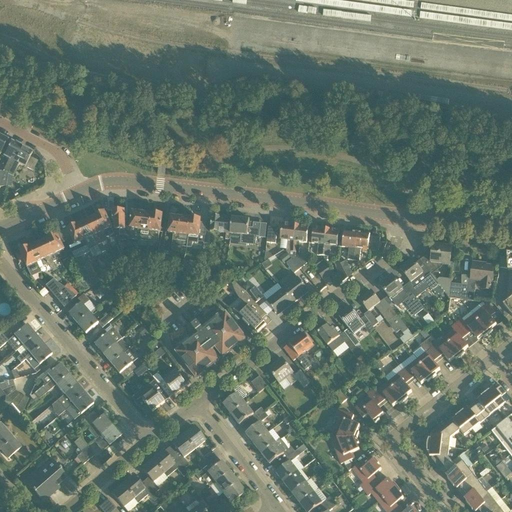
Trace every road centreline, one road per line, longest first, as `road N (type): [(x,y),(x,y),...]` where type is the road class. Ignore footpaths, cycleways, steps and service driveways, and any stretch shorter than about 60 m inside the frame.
road 1 (residential): [(511,105),(249,74),(211,89),(125,76),(0,36)]
road 2 (tertiary): [(441,224),(135,181),(79,191)]
road 3 (residential): [(193,399),(441,224)]
road 4 (residential): [(145,432),(0,262)]
road 5 (residential): [(442,511),(395,442),(494,358)]
road 6 (residential): [(274,501),(193,399)]
road 7 (residential): [(51,511),(145,432)]
